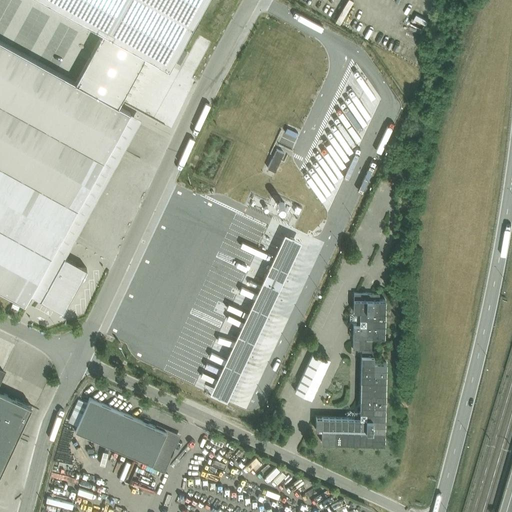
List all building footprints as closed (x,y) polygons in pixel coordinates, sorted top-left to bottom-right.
[(57,74),(0,42),(0,288),(27,303),(132,113),(117,104),(146,52),(169,65),(204,0),(59,0),(89,16),(57,74)] [(299,239),(282,232),(256,286),(207,391),(224,399),(273,294),(299,239)] [(325,430),(325,443),(384,443),(384,363),(373,363),(373,336),(382,336),(382,299),(377,299),(377,292),(356,292),(356,338),(361,338),(361,416),(316,416),(316,430),(325,430)] [(0,472),(31,406),(0,391),(0,472)] [(165,467),(179,433),(89,394),(75,428),(165,467)]
